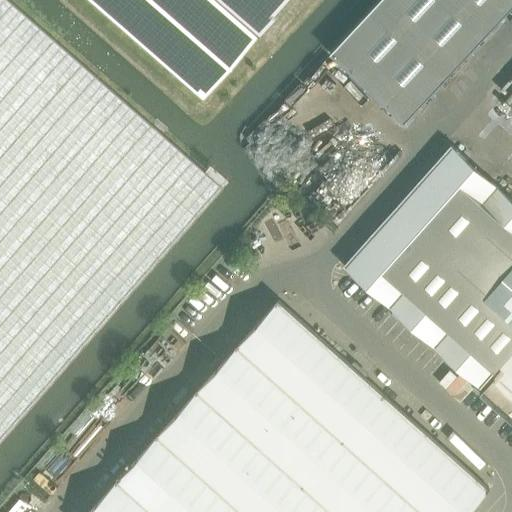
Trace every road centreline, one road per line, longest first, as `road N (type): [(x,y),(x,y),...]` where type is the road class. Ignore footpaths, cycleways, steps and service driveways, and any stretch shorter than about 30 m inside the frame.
road 1 (unclassified): [(47,511),(256,285),(301,278)]
road 2 (unclassified): [(301,278),(511,56)]
road 3 (unclassified): [(511,460),(301,278)]
